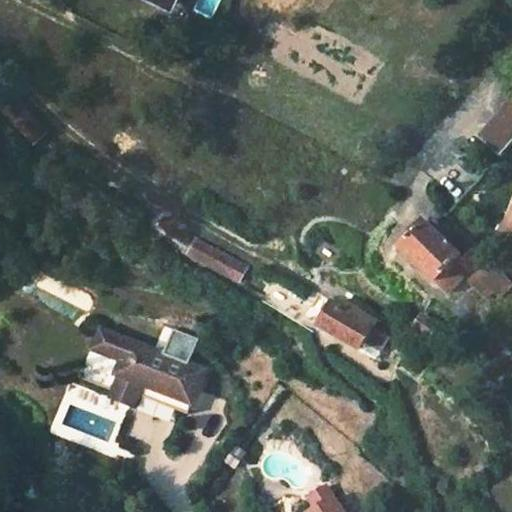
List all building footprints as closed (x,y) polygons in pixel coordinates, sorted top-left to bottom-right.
[(511,140),(511,98),(479,135),(500,154),(511,140)] [(48,140),(22,109),(11,118),(38,149),(48,140)] [(511,192),(503,203),(511,210),(511,192)] [(424,223),(400,247),(448,294),(465,277),(488,300),(495,293),(499,296),(509,285),(451,227),(440,237),(424,223)] [(243,269),(195,243),(188,255),(236,281),(243,269)] [(349,316),(329,304),(316,326),(358,352),(363,344),(378,353),(387,339),(384,337),(388,331),(353,310),(349,316)] [(438,322),(419,310),(409,324),(428,337),(438,322)] [(190,403),(204,367),(98,327),(90,348),(118,359),(113,373),(114,374),(107,394),(111,396),(110,399),(126,405),(128,402),(132,404),(140,384),(190,403)] [(511,364),(511,365),(497,382),(511,394),(511,364)] [(190,403),(140,384),(132,404),(131,405),(169,421),(174,409),(186,414),(190,403)]
